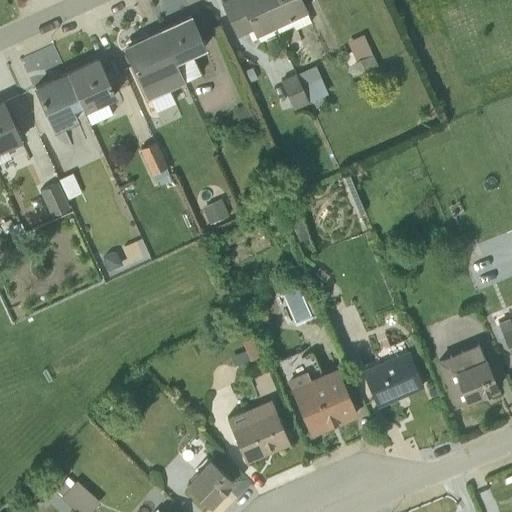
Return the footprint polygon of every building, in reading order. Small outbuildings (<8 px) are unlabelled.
[(261,0),(219,0),(235,33),(251,26),(255,33),(274,25),(261,0)] [(300,0),(261,0),(277,31),(292,25),(294,29),(309,22),(304,11),(305,11),(300,0)] [(190,14),(190,13),(159,27),(184,80),(199,73),(190,53),(204,46),(190,14)] [(184,82),(159,27),(123,43),(155,111),(174,103),(168,89),(184,82)] [(376,65),(362,34),(346,42),(350,51),(343,55),(348,66),(346,67),(351,78),(376,65)] [(115,95),(97,55),(65,70),(83,110),(115,95)] [(315,107),(326,102),(323,95),(326,93),(314,65),(296,73),(308,102),(312,100),(315,107)] [(32,85),(52,131),(77,120),(72,108),(80,104),(65,70),(32,85)] [(308,102),(296,73),(280,80),(292,109),(308,102)] [(5,148),(22,140),(3,99),(1,99),(0,99),(0,161),(10,157),(5,148)] [(154,141),(138,148),(150,173),(159,169),(162,176),(168,174),(165,167),(166,166),(154,141)] [(419,168),(407,173),(412,185),(424,180),(419,168)] [(80,192),(71,172),(57,179),(66,199),(80,192)] [(68,207),(56,181),(38,190),(50,215),(68,207)] [(220,199),(201,207),(208,224),(227,216),(220,199)] [(116,251),(102,257),(108,271),(122,264),(116,251)] [(319,268),(310,279),(320,287),(329,277),(319,268)] [(289,293),(295,324),(311,320),(305,290),(289,293)] [(273,331),(263,310),(247,317),(257,338),(273,331)] [(497,321),(511,358),(511,318),(509,320),(508,316),(497,321)] [(251,338),(241,342),(249,361),(259,357),(251,338)] [(465,402),(498,389),(485,356),(483,357),(477,343),(435,360),(452,405),(464,401),(465,402)] [(422,386),(407,349),(360,369),(376,407),(422,386)] [(310,435),(357,414),(336,366),(309,378),(306,370),(285,378),(310,435)] [(269,373),(255,375),(257,391),(271,389),(269,373)] [(225,417),(244,462),(264,454),(261,448),(286,437),(270,398),(225,417)] [(106,440),(95,429),(87,438),(98,448),(106,440)] [(234,481),(209,458),(185,484),(210,507),(234,481)] [(91,511),(100,503),(75,480),(60,497),(75,511),(91,511)] [(42,481),(29,494),(44,508),(49,503),(58,511),(66,511),(71,508),(42,481)]
